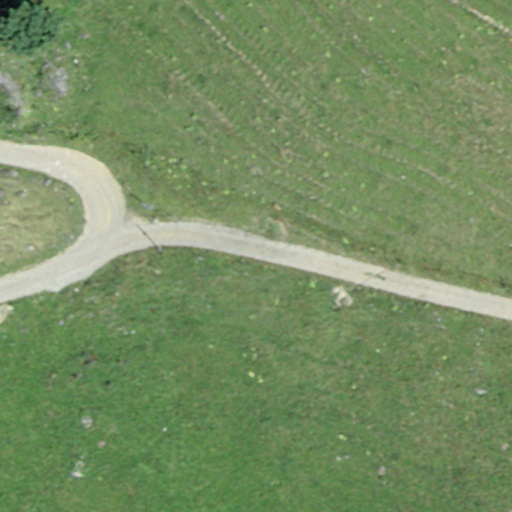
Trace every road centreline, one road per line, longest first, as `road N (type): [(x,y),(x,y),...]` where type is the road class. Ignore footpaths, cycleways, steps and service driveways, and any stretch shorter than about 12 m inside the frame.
road 1 (track): [(511,303),(247,234),(184,226),(104,243)]
road 2 (track): [(104,243),(96,186),(0,151)]
